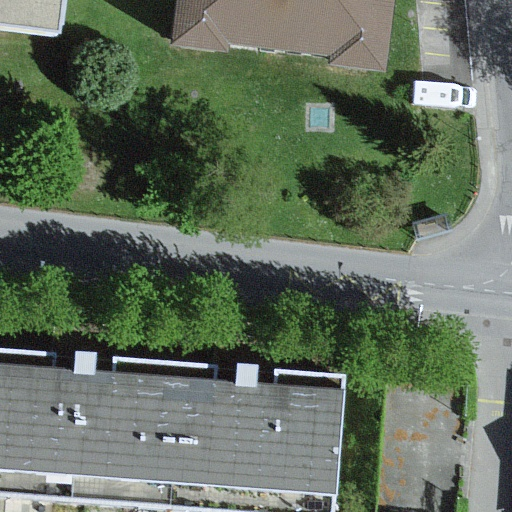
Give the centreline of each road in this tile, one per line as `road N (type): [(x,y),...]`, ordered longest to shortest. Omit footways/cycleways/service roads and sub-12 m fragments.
road 1 (tertiary): [(511,295),(0,231)]
road 2 (residential): [(492,511),(511,295)]
road 3 (residential): [(511,131),(498,0)]
